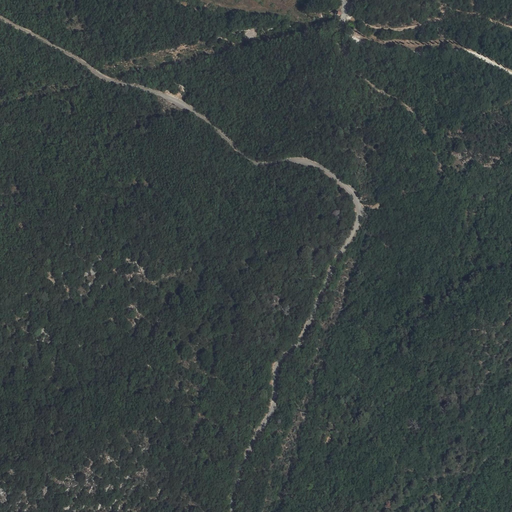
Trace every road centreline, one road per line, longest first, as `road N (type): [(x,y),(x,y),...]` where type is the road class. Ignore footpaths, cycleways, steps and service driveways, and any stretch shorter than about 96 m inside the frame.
road 1 (tertiary): [(231,511),(244,462),(272,409),(276,370),(297,346),(358,221),(355,195),(316,164),(258,162),(184,105),(111,80),(0,17)]
road 2 (track): [(511,28),(461,14),(383,29),(343,14)]
